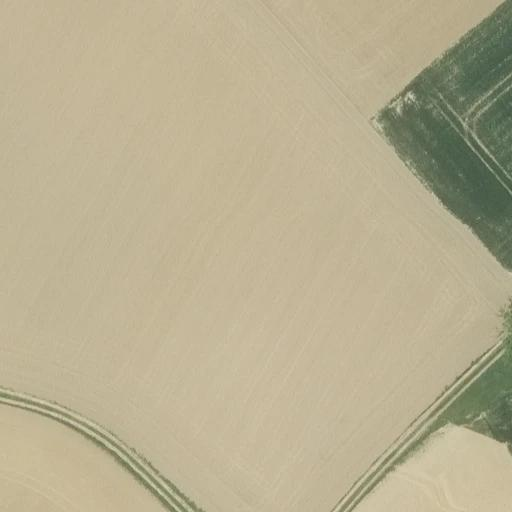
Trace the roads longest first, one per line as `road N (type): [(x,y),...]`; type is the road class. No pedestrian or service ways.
road 1 (track): [(511,347),(378,474),(349,511)]
road 2 (track): [(175,511),(109,446),(36,407),(0,398)]
